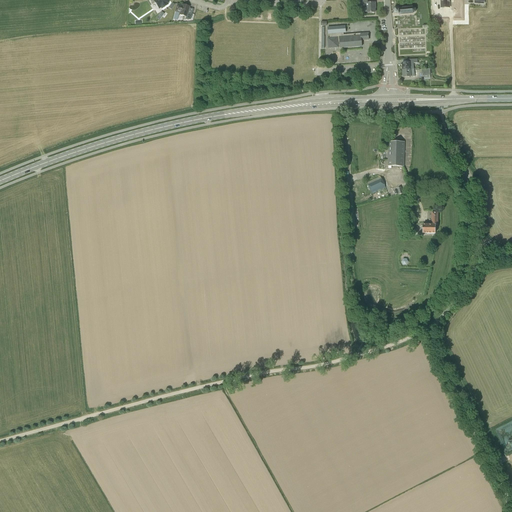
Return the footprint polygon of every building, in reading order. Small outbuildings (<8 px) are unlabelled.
[(167,3),(169,2),(168,0),(150,0),(153,4),(155,2),(159,9),(161,7),(162,9),(168,4),(167,3)] [(375,5),(375,2),(368,3),(368,0),(358,1),(359,7),(363,6),(367,6),(368,13),(375,12),(375,5)] [(190,20),(192,14),(188,12),(189,6),(182,4),(182,5),(177,4),(175,11),(180,13),(179,15),(186,17),(186,19),(188,20),(190,20)] [(361,40),(369,40),(368,33),(361,34),(361,33),(344,35),(344,33),(346,33),(345,26),(328,27),(328,34),(329,34),(330,38),(328,38),(328,48),(339,47),(340,47),(340,48),(362,46),(361,40)] [(403,70),(410,70),(414,69),(413,64),(415,63),(415,59),(408,60),(408,62),(402,63),(403,70)] [(410,70),(403,70),(403,77),(414,77),(414,69),(410,70)] [(404,166),(404,142),(389,142),(388,166),(404,166)] [(367,183),(368,185),(371,194),(385,188),(380,177),(367,183)] [(438,225),(438,213),(432,212),(432,225),(423,225),(423,233),(436,234),(436,225),(438,225)]
